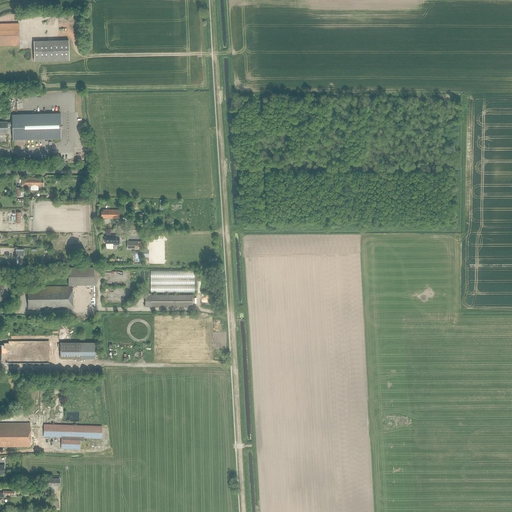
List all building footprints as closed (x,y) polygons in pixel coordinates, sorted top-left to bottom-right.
[(0,45),(19,45),(19,23),(0,23),(0,45)] [(69,60),(69,41),(34,42),(34,61),(69,60)] [(12,122),(10,122),(10,127),(12,127),(13,140),(61,139),(60,113),(12,115),(12,122)] [(0,132),(8,133),(7,127),(10,127),(10,122),(7,122),(0,122),(0,132)] [(43,186),(43,178),(22,178),(22,186),(43,186)] [(119,218),(119,211),(112,211),(112,210),(103,210),(103,212),(101,212),(101,216),(103,216),(103,218),(112,218),(112,217),(116,217),(116,218),(119,218)] [(119,244),(119,235),(106,235),(106,237),(104,237),(104,242),(106,242),(106,244),(119,244)] [(68,268),(68,286),(94,285),(93,268),(68,268)] [(151,292),(195,292),(195,272),(171,272),(171,270),(151,270),(151,292)] [(0,293),(4,294),(3,286),(9,286),(8,282),(3,282),(0,282),(0,293)] [(40,309),(73,309),(73,286),(27,287),(28,309),(40,309)] [(192,307),(192,295),(145,295),(145,307),(192,307)] [(6,364),(49,364),(49,341),(8,341),(8,343),(4,344),(4,345),(0,345),(0,359),(1,360),(1,363),(6,363),(6,364)] [(60,359),(77,359),(77,342),(60,343),(60,359)] [(77,342),(77,359),(95,359),(95,342),(77,342)] [(0,446),(30,446),(30,423),(0,423),(0,446)] [(101,438),(102,426),(44,424),(44,437),(62,437),(61,449),(79,449),(80,441),(84,441),(84,438),(101,438)] [(0,499),(3,500),(3,495),(14,495),(14,491),(3,491),(3,492),(0,492),(0,499)]
